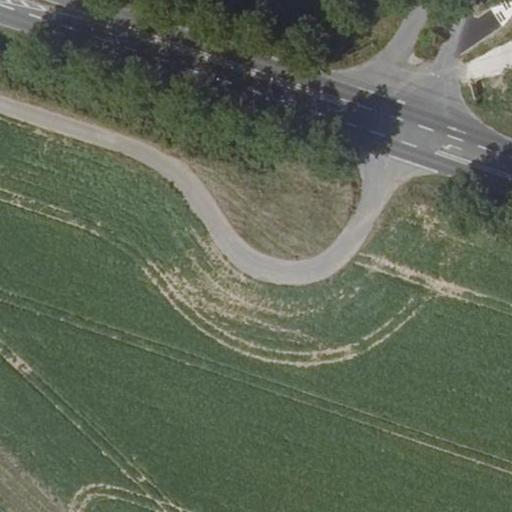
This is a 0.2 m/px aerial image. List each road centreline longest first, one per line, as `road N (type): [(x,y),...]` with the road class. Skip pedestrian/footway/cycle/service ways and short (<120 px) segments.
road 1 (unclassified): [(384,147),(354,227),(325,267),(285,277),(247,264),(174,172),(0,108)]
road 2 (primary): [(0,10),(371,123),(424,120)]
road 3 (primary): [(0,19),(384,147)]
road 4 (primary): [(424,120),(76,0)]
road 5 (primary): [(511,168),(415,136),(384,147)]
road 6 (primary): [(384,147),(511,190)]
